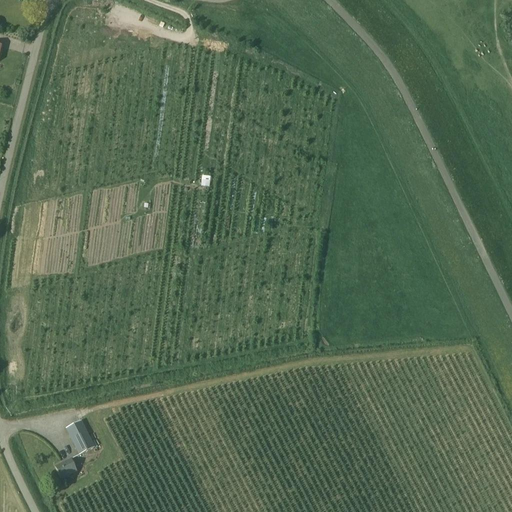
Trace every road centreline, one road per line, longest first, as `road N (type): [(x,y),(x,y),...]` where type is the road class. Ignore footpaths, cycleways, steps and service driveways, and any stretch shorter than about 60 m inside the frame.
road 1 (unclassified): [(511,316),(396,78),(329,0)]
road 2 (unclassified): [(0,192),(54,0)]
